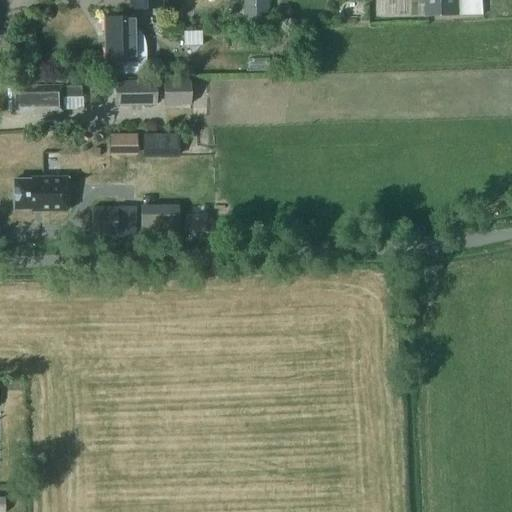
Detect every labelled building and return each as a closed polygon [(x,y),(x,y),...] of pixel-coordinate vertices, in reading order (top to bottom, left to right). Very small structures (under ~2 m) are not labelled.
[(159,0),(129,0),(130,9),(160,8),(159,0)] [(272,23),(271,0),(247,0),(248,24),(272,23)] [(425,0),(425,17),(456,16),(456,15),(483,14),(482,0),(425,0)] [(142,74),(141,74),(144,59),(144,45),(139,30),(140,30),(140,29),(135,29),(134,17),(104,18),(106,62),(123,62),(123,74),(122,74),(122,76),(142,75),(142,74)] [(292,52),(291,32),(263,32),(263,52),(292,52)] [(115,82),(115,106),(155,105),(154,81),(115,82)] [(167,105),(191,105),(190,81),(167,81),(167,105)] [(81,97),(81,86),(10,87),(11,114),(63,113),(62,98),(81,97)] [(176,134),(141,135),(141,158),(177,157),(176,134)] [(136,135),(124,135),(124,153),(136,153),(136,135)] [(30,212),(67,211),(66,177),(30,178),(30,180),(12,180),(13,209),(30,209),(30,212)] [(177,207),(140,207),(140,233),(177,233),(177,207)] [(132,236),(132,208),(92,208),(91,236),(132,236)]
